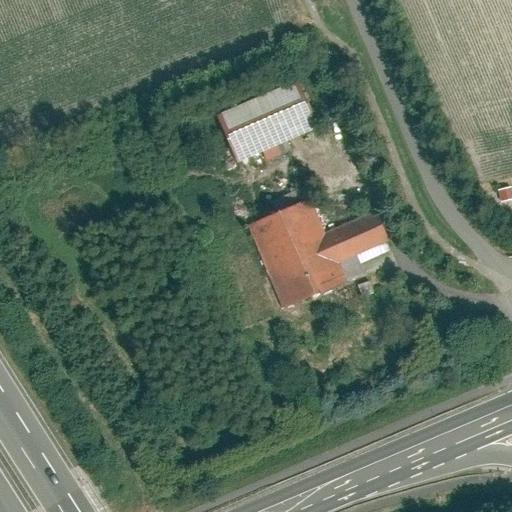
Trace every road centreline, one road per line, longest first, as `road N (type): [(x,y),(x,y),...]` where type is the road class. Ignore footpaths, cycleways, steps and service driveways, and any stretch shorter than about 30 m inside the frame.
road 1 (track): [(303,0),(353,54),(417,212),(448,246),(511,291)]
road 2 (secondary): [(307,497),(436,442)]
